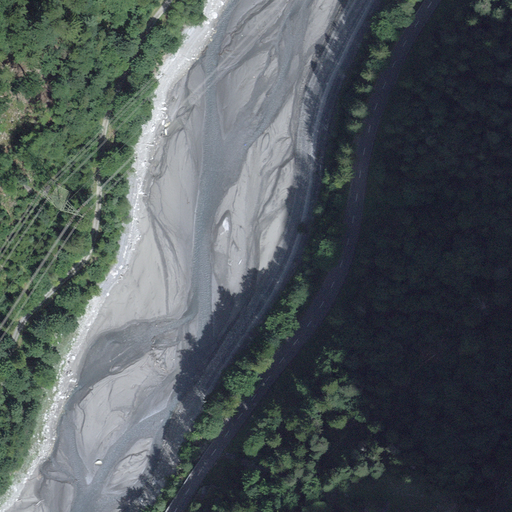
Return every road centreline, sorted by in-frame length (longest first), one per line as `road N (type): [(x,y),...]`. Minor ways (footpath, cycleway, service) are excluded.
road 1 (tertiary): [(435,0),(376,103),(335,282),(175,511)]
road 2 (track): [(169,0),(141,31),(106,119),(97,228),(78,264),(15,337),(0,400)]
